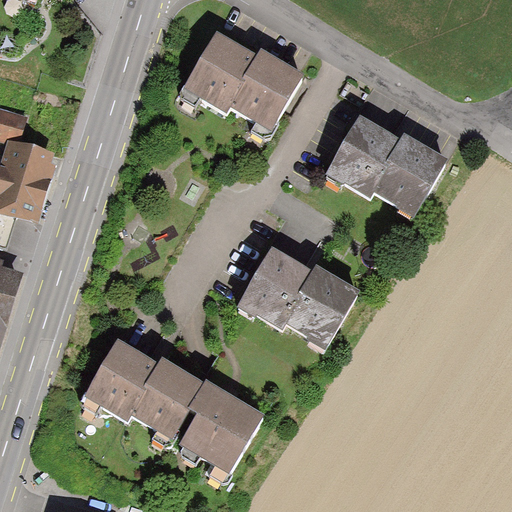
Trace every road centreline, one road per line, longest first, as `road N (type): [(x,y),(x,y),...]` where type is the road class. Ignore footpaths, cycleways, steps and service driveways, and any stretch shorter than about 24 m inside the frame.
road 1 (secondary): [(0,454),(143,0)]
road 2 (residential): [(265,0),(511,151)]
